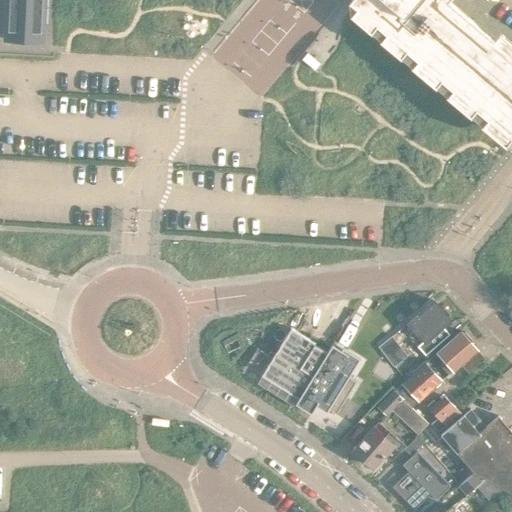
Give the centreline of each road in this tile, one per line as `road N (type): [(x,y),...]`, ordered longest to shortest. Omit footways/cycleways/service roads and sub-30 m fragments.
road 1 (residential): [(511,333),(435,270),(166,308)]
road 2 (secondary): [(351,511),(196,403),(153,362)]
